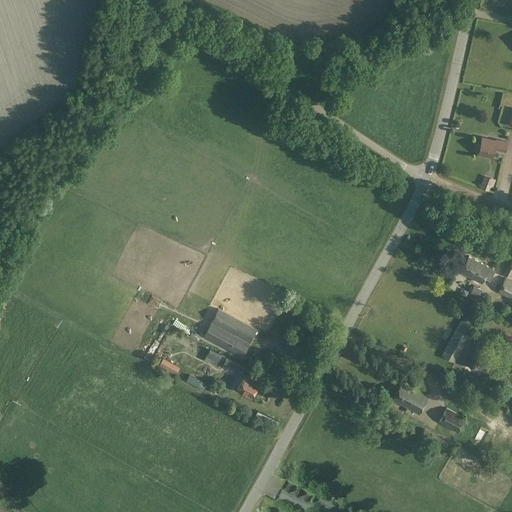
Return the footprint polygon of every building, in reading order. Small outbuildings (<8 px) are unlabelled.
[(477,145),(476,149),(477,151),(479,151),(478,153),(491,156),(493,148),(504,150),(506,141),(495,139),(495,140),(482,137),(480,144),(478,144),(477,145)] [(485,177),(481,188),(488,190),(489,188),(492,189),(494,181),(485,177)] [(483,277),(489,266),(468,255),(460,271),(481,282),(483,277)] [(511,256),(502,275),(505,277),(511,280),(511,256)] [(495,269),(489,266),(483,277),(489,280),(495,269)] [(511,280),(505,277),(497,292),(511,299),(511,280)] [(473,286),(467,298),(480,304),(486,293),(481,291),(482,290),(473,286)] [(466,301),(461,309),(472,315),(477,307),(466,301)] [(218,308),(203,336),(242,357),(257,329),(218,308)] [(467,316),(464,321),(471,325),(473,319),(467,316)] [(474,327),(471,325),(464,321),(461,319),(441,354),(455,362),(474,327)] [(479,341),(475,347),(485,352),(476,369),(481,372),(494,349),(479,341)] [(485,352),(475,347),(474,347),(465,364),(476,369),(485,352)] [(221,354),(212,349),(209,354),(218,360),(221,354)] [(159,365),(175,373),(180,367),(163,358),(159,365)] [(225,360),(222,366),(221,368),(233,374),(234,372),(239,374),(242,368),(225,360)] [(245,374),(237,389),(252,397),(259,384),(253,381),(254,379),(245,374)] [(407,407),(410,409),(418,413),(428,395),(402,381),(392,399),(407,407)] [(457,432),(465,418),(446,408),(439,422),(457,432)] [(401,427),(406,418),(399,416),(395,424),(401,427)]
